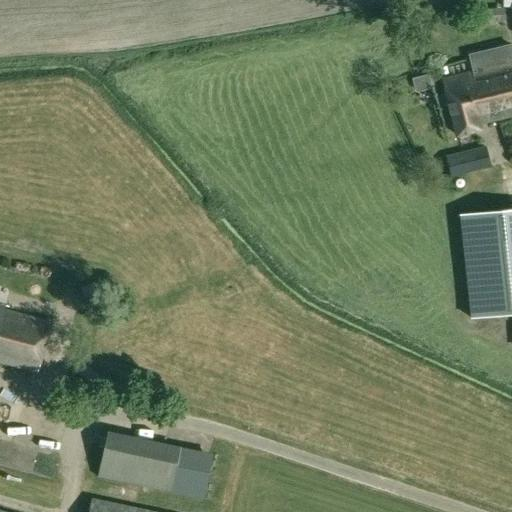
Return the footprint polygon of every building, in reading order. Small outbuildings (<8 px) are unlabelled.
[(480,11),(481,23),(506,22),(505,9),(480,11)] [(457,135),(481,129),(480,124),(511,116),(511,45),(511,44),(469,55),(473,72),(469,73),(468,73),(443,79),(457,135)] [(432,88),(428,75),(413,79),(416,92),(432,88)] [(452,175),(490,165),(485,146),(447,155),(452,175)] [(511,208),(460,214),(471,318),(511,313),(511,208)] [(81,287),(87,308),(112,301),(106,280),(81,287)] [(0,361),(37,373),(51,323),(4,310),(4,307),(0,305),(0,361)] [(97,477),(202,499),(212,454),(180,447),(180,445),(106,428),(97,477)] [(0,442),(0,486),(47,498),(58,456),(0,442)] [(90,511),(148,511),(93,500),(90,511)]
